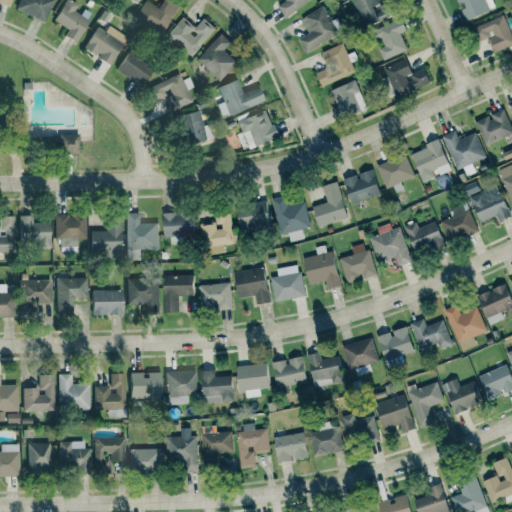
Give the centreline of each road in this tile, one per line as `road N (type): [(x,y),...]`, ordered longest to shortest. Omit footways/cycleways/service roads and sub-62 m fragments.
road 1 (residential): [(0,184),(260,170),(511,70)]
road 2 (residential): [(0,342),(229,341),(324,327),(511,259)]
road 3 (residential): [(0,498),(214,494),(352,477),(431,461),(511,430)]
road 4 (residential): [(0,35),(117,107),(136,133),(142,182)]
road 5 (residential): [(227,0),(272,50),(316,154)]
